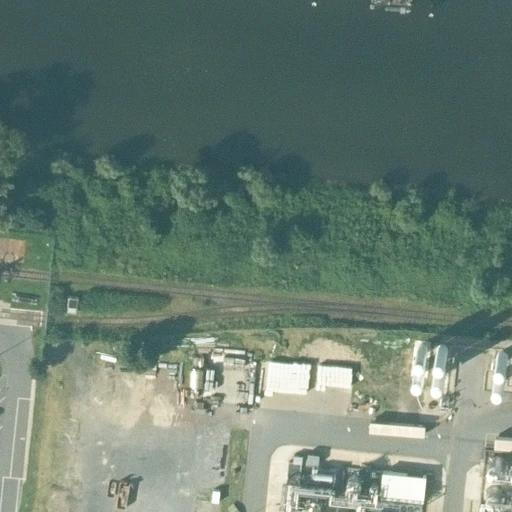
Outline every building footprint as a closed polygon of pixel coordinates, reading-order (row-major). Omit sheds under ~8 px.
[(441,345),(439,346),(438,346),(437,347),(437,349),(436,350),(436,351),(437,353),(437,354),(438,355),(440,356),(441,356),(443,356),(444,356),(446,355),(447,354),(447,352),(447,351),(447,349),(446,347),(445,346),(444,346),(443,345),(441,345)] [(501,351),(500,352),(498,352),(497,354),(497,355),(496,356),(496,358),(497,359),(497,360),(498,361),(500,362),(501,362),(503,362),(504,362),(506,361),(507,360),(507,358),(508,357),(507,355),(506,353),(504,352),(503,351),(501,351)] [(439,365),(437,366),(436,366),(435,367),(434,369),(434,370),(434,371),(434,373),(435,374),(436,375),(438,376),(439,376),(441,376),(442,376),(443,375),(445,374),(445,372),(445,371),(445,369),(444,367),(443,366),(442,366),(441,365),(439,365)] [(319,369),(318,405),(347,406),(348,370),(319,369)] [(499,371),(497,372),(496,372),(495,373),(494,375),(494,376),(494,378),(495,379),(495,380),(496,381),(498,382),(499,382),(501,382),(502,382),(504,381),(505,380),(505,378),(505,377),(505,375),(504,374),(503,373),(502,372),(501,371),(499,371)] [(46,415),(40,511),(65,511),(71,417),(46,415)] [(511,452),(485,449),(482,477),(511,480),(511,452)] [(426,475),(383,471),(381,495),(424,499),(426,475)] [(113,488),(110,511),(164,511),(166,492),(113,488)]
